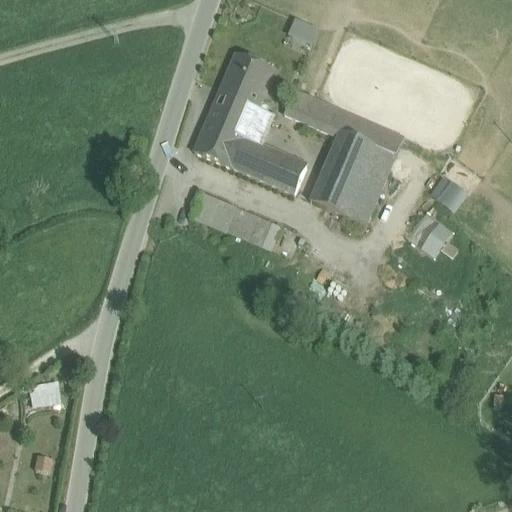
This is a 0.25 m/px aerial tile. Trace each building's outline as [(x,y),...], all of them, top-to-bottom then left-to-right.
[(293,21),(287,39),(314,47),(319,29),(293,21)] [(276,75),(236,58),(207,127),(260,149),(273,119),(259,113),(276,75)] [(404,141),(295,94),(285,119),(338,142),(311,206),(366,230),(404,141)] [(260,149),(207,127),(195,157),(295,200),(307,172),(306,169),(260,149)] [(443,179),(430,197),(454,215),(468,196),(443,179)] [(281,233),(201,198),(193,217),(272,254),(281,233)] [(407,241),(433,262),(455,236),(428,215),(407,241)] [(28,387),(30,409),(59,406),(57,385),(28,387)] [(37,459),(35,471),(48,473),(49,460),(37,459)]
